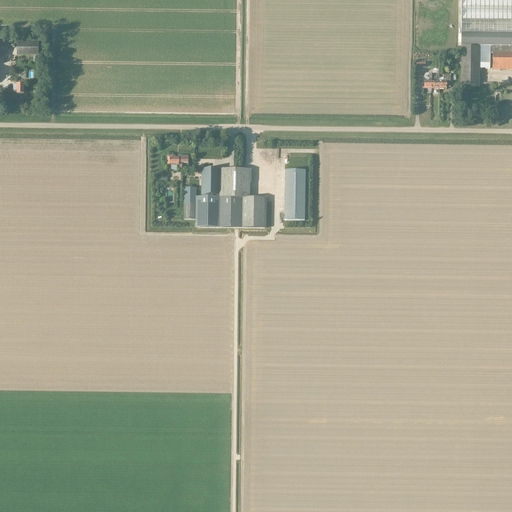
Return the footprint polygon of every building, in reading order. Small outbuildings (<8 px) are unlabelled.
[(511,0),(461,0),(461,32),(511,32),(511,0)] [(511,33),(461,33),(461,46),(461,47),(461,86),(479,86),(479,46),(492,46),(492,52),(492,70),(511,69),(511,33)] [(38,42),(17,42),(17,55),(38,55),(38,54),(41,54),(41,43),(38,43),(38,42)] [(481,71),(488,72),(489,64),(485,64),(484,65),(481,65),(481,71)] [(443,78),(439,78),(439,75),(438,89),(446,89),(446,87),(450,87),(450,75),(443,75),(443,78)] [(178,156),(178,158),(175,158),(175,156),(167,156),(167,165),(177,165),(177,169),(181,169),(182,163),(188,163),(188,156),(178,156)] [(249,198),(250,170),(201,169),(201,195),(203,195),(203,197),(196,197),(196,188),(184,188),(183,220),(195,220),(195,227),(264,229),(265,198),(249,198)] [(304,221),(305,171),(285,170),(284,221),(304,221)]
